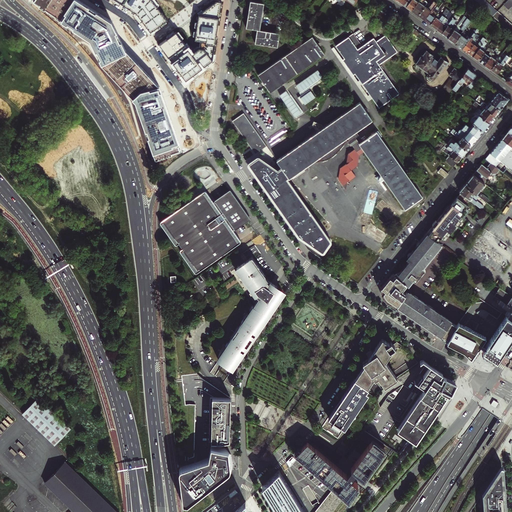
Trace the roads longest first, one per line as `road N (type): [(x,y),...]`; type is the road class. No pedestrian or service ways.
road 1 (residential): [(312,269),(241,389),(249,468),(263,466),(317,417),(373,311)]
road 2 (trunk): [(0,184),(66,277),(118,398)]
road 3 (residential): [(358,301),(511,111)]
road 4 (trunk): [(144,286),(133,181),(104,116)]
road 5 (residential): [(99,0),(132,22),(208,136)]
road 6 (tertiary): [(490,380),(380,511)]
road 7 (trunk): [(144,286),(158,186),(208,145)]
road 8 (residential): [(312,269),(215,143)]
road 9 (residential): [(511,93),(385,0)]
road 10 (primary): [(104,116),(67,55),(10,0)]
road 11 (trunk): [(104,116),(51,51),(0,12)]
road 12 (trunk): [(173,511),(149,373)]
road 13 (trunk): [(161,511),(149,373)]
road 14 (residential): [(213,136),(235,0)]
road 15 (residential): [(490,380),(373,311)]
road 16 (primary): [(438,501),(511,389)]
road 17 (primary): [(441,511),(511,403)]
